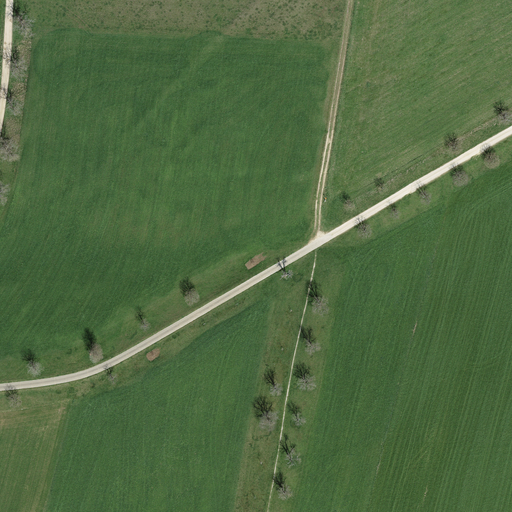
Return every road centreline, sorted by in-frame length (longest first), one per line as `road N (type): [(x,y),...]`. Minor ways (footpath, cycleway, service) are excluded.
road 1 (track): [(511,133),(96,369),(0,386)]
road 2 (track): [(350,0),(311,245)]
